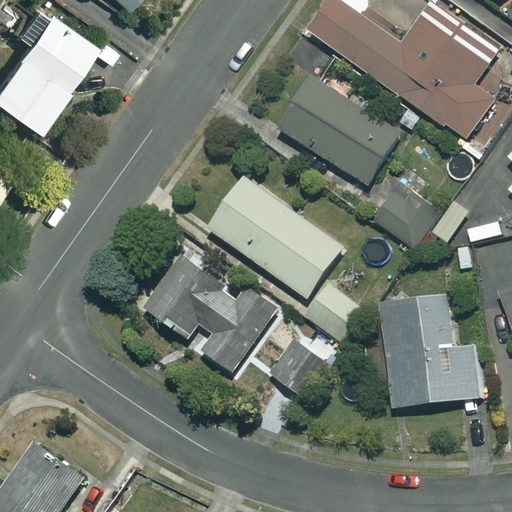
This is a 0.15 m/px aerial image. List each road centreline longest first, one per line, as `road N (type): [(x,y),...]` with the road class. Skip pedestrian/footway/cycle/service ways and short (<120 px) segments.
road 1 (residential): [(511,499),(379,499),(287,480),(155,418),(16,321)]
road 2 (residential): [(16,321),(248,0)]
